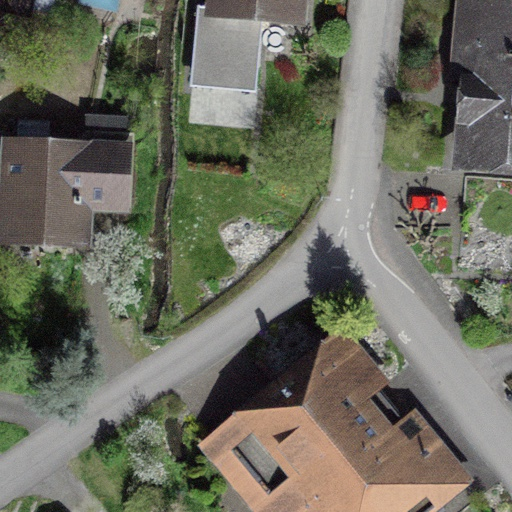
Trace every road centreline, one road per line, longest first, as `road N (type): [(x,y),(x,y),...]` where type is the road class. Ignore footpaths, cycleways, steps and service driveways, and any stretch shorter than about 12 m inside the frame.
road 1 (residential): [(337,254),(0,481)]
road 2 (residential): [(337,254),(451,371),(511,453)]
road 3 (residential): [(377,0),(356,180),(337,254)]
